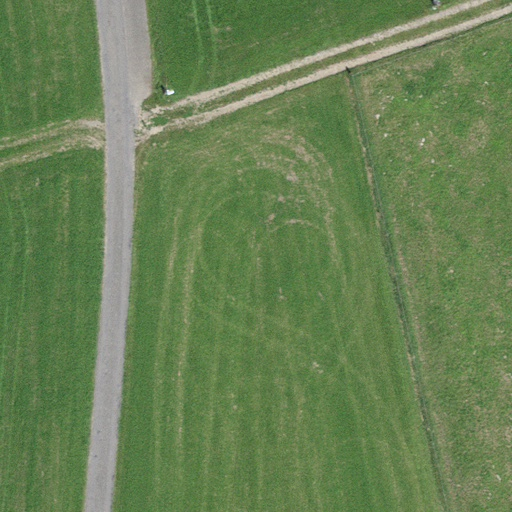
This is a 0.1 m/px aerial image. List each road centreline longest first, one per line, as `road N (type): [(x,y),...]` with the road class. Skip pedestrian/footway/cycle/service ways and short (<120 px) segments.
road 1 (track): [(0,160),(511,4)]
road 2 (unclassified): [(96,511),(132,123),(112,0)]
